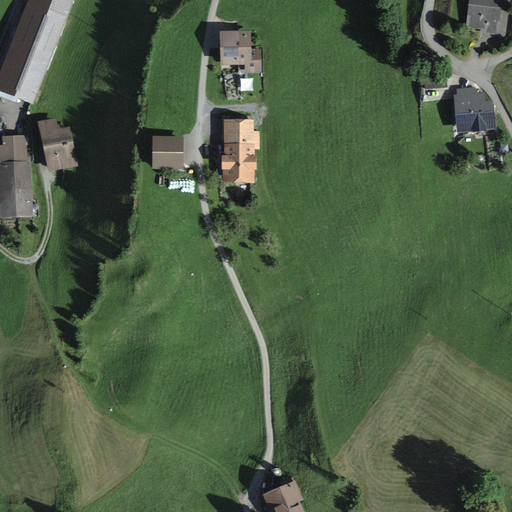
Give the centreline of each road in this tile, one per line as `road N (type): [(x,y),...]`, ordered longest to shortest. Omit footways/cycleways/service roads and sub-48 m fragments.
road 1 (residential): [(246,511),(268,451),(268,356),(203,203),(199,99),(215,0)]
road 2 (residential): [(511,130),(479,74),(433,46),(431,0)]
